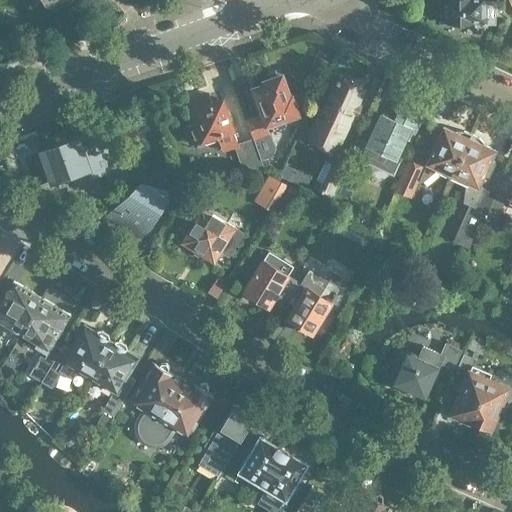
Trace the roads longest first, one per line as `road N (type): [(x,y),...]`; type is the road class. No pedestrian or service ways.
road 1 (residential): [(511,491),(429,462),(0,201)]
road 2 (residential): [(0,102),(257,18)]
road 3 (residential): [(511,94),(366,28),(340,0)]
